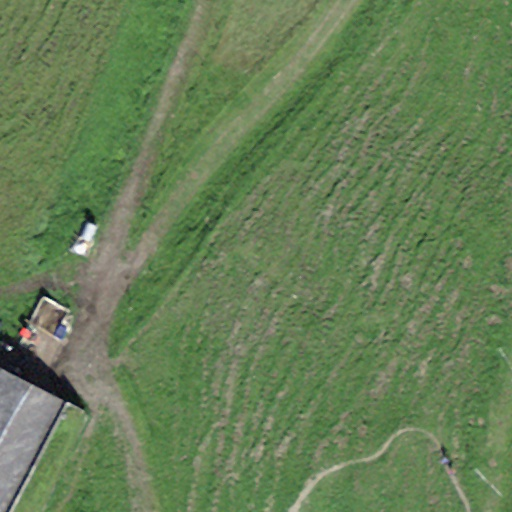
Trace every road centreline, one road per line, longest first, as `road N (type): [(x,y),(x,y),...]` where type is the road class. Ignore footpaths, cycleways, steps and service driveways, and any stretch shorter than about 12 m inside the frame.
road 1 (track): [(99,278),(132,265),(188,186),(350,0)]
road 2 (track): [(207,0),(175,101),(99,278)]
road 3 (track): [(99,278),(91,335),(141,511)]
road 4 (track): [(511,373),(492,511)]
